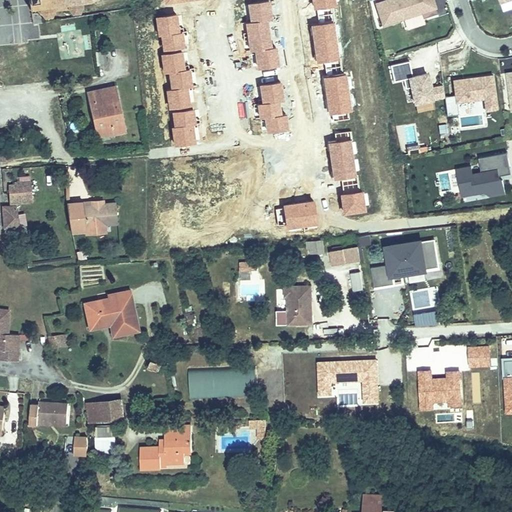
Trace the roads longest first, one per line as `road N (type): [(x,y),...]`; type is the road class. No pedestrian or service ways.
road 1 (unknown): [(511,212),(356,226),(324,215),(286,0)]
road 2 (unknown): [(148,153),(305,133)]
road 3 (unknown): [(511,318),(392,324)]
